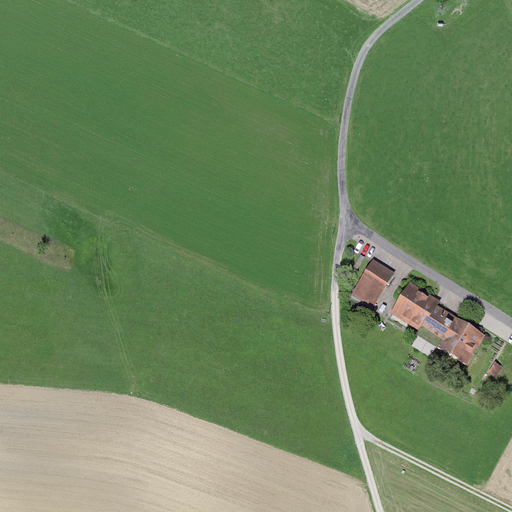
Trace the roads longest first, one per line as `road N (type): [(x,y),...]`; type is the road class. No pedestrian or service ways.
road 1 (track): [(345,222),(340,368),(380,511)]
road 2 (unclassified): [(424,0),(355,62),(343,135),(345,222)]
road 3 (track): [(511,511),(359,433)]
